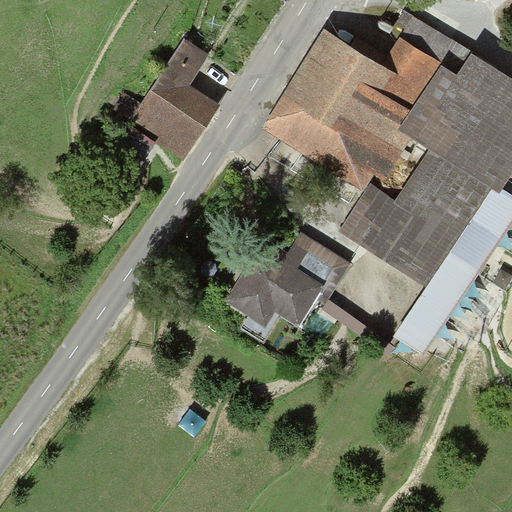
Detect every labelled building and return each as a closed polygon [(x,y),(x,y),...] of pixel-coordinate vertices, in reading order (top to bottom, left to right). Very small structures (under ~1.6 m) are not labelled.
[(387,61),(328,25),(269,122),(367,182),(339,227),(422,281),(392,328),(425,349),(511,216),(511,191),(501,185),(511,166),(511,75),(406,11),(395,28),(404,33),(387,61)] [(185,33),(130,121),(183,155),(220,97),(191,77),(197,67),(208,49),(185,33)] [(152,145),(124,128),(103,164),(130,181),(152,145)] [(318,312),(322,306),(329,295),(351,260),(303,230),(287,253),(264,239),(228,297),(265,320),(275,303),(298,317),(305,305),(318,312)] [(396,341),(329,295),(322,306),(389,352),(396,341)]
